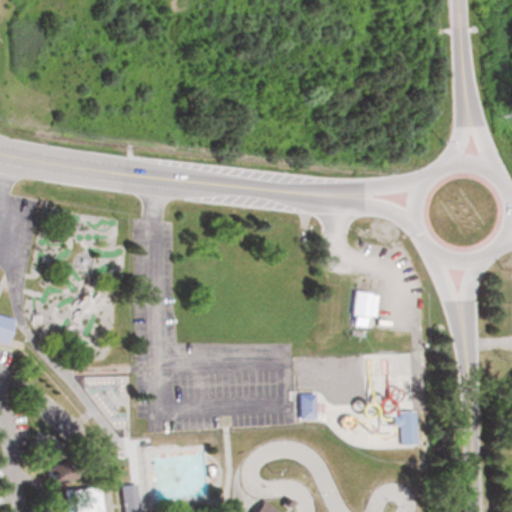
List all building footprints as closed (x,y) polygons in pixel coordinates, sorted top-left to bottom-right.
[(364,291),(348,291),(348,315),(364,315),(364,291)] [(0,342),(3,343),(5,330),(10,319),(0,316),(0,342)] [(297,395),(312,394),(312,418),(297,418),(297,395)] [(42,469),(74,457),(86,453),(86,461),(94,471),(49,488),(43,477),(42,469)] [(64,504),(62,489),(96,486),(98,501),(64,504)] [(90,511),(64,511),(64,504),(98,501),(99,511),(90,511)] [(261,501),(276,511),(250,511),(251,511),(261,501)]
